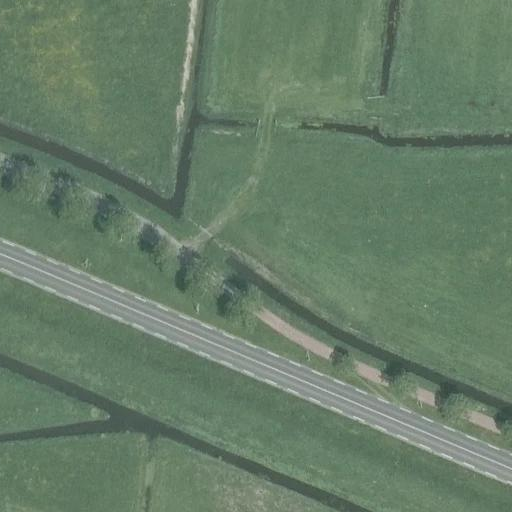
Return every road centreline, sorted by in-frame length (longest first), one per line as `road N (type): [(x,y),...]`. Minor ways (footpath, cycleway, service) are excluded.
road 1 (secondary): [(511,473),(0,254)]
road 2 (unclassified): [(195,267),(124,218),(0,162)]
